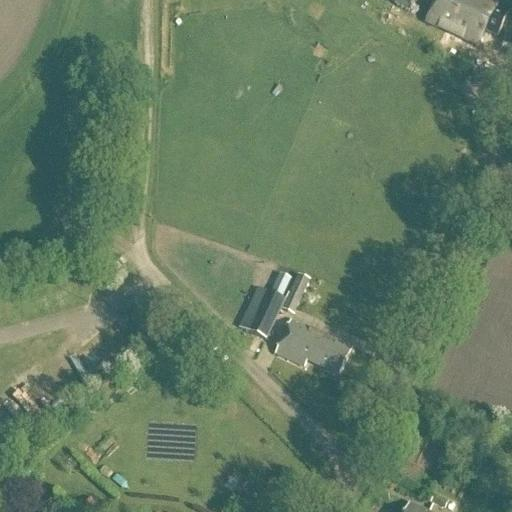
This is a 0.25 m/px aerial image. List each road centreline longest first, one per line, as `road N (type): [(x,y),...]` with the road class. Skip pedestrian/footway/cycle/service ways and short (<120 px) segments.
road 1 (unclassified): [(353,471),(511,131)]
road 2 (unclassified): [(353,471),(155,279),(139,237)]
road 3 (track): [(139,237),(148,0)]
